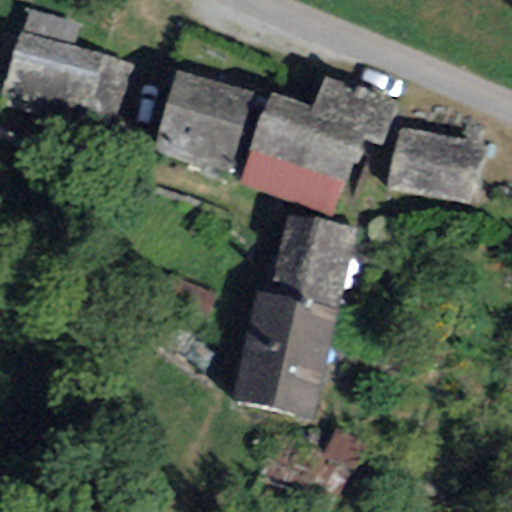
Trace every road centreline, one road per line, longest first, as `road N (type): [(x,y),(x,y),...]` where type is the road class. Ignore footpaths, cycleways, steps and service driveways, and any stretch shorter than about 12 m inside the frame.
road 1 (track): [(168,0),(141,197),(196,317),(152,511)]
road 2 (residential): [(225,0),(511,122)]
